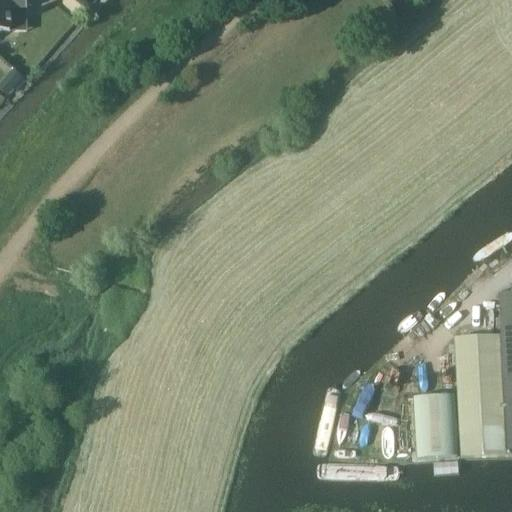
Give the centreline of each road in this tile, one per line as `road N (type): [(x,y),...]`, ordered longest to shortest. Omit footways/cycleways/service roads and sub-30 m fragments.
road 1 (track): [(245,386),(131,314),(11,254)]
road 2 (track): [(245,386),(204,511)]
